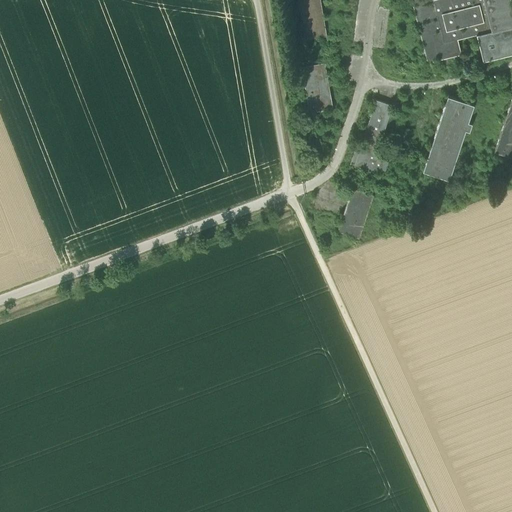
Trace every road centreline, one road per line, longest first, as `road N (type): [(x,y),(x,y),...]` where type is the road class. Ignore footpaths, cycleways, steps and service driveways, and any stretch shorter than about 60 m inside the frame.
road 1 (track): [(288,193),(434,511)]
road 2 (unclassified): [(288,193),(0,301)]
road 3 (track): [(288,193),(256,0)]
